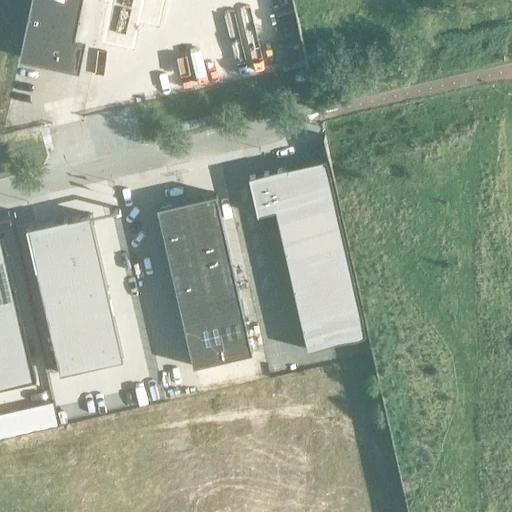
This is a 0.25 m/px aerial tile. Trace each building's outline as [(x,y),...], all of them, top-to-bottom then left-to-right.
[(83,39),(74,37),(82,0),(30,0),(19,56),(22,57),(22,54),(35,57),(77,66),(83,39)] [(208,20),(210,29),(230,26),(229,17),(208,20)] [(365,336),(326,160),(249,177),(257,214),(276,210),(307,349),(365,336)] [(216,192),(156,206),(193,365),(252,352),(216,192)] [(35,269),(36,269),(60,373),(121,359),(98,255),(89,213),(26,228),(35,269)] [(0,378),(34,371),(3,233),(0,233),(0,378)] [(0,413),(0,438),(59,425),(54,401),(0,413)]
